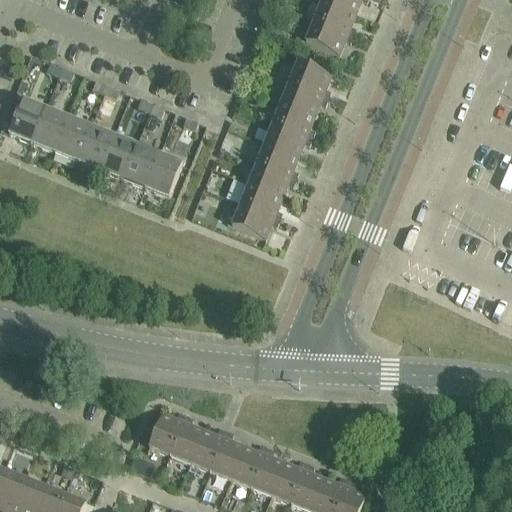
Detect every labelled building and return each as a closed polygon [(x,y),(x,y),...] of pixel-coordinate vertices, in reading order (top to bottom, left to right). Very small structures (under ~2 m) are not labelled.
[(370,2),(363,0),(325,0),(322,7),(356,20),(362,7),(367,10),(370,2)] [(356,20),(322,7),(314,27),(354,43),(357,35),(351,33),(356,20)] [(354,43),(314,27),(306,48),(340,61),(345,47),(351,50),(354,43)] [(332,82),(298,68),(289,89),(329,105),(332,98),(326,96),(332,82)] [(62,74),(51,69),(47,77),(59,82),(62,74)] [(74,78),(62,74),(59,82),(71,87),(74,78)] [(108,92),(96,87),(93,95),(104,100),(108,92)] [(329,105),(289,89),(281,110),(315,123),(320,110),(326,112),(329,105)] [(119,97),(108,92),(104,100),(116,105),(119,97)] [(9,140),(32,149),(46,114),(23,105),(9,140)] [(153,110),(141,105),(138,114),(150,118),(153,110)] [(165,115),(153,110),(150,118),(161,123),(165,115)] [(315,123),(281,110),(273,130),(313,145),(316,138),(310,136),(315,123)] [(69,123),(46,114),(32,149),(55,158),(69,123)] [(91,133),(69,123),(55,158),(78,167),(91,133)] [(186,124),(183,132),(195,137),(198,129),(196,128),(186,124)] [(313,145),(273,130),(265,150),(299,164),(304,150),(310,153),(313,145)] [(114,142),(91,133),(78,167),(100,176),(114,142)] [(137,151),(114,142),(100,176),(123,186),(137,151)] [(299,164),(265,150),(257,171),(296,186),(299,179),(294,177),(299,164)] [(159,160),(137,151),(123,186),(145,195),(159,160)] [(183,169),(159,160),(145,195),(169,204),(183,169)] [(296,186),(257,171),(249,191),(283,204),(288,191),(293,194),(296,186)] [(283,204),(249,191),(241,211),(280,226),(283,219),(277,217),(283,204)] [(280,226),(241,211),(232,232),(266,245),(272,231),(277,234),(280,226)] [(163,420),(150,453),(171,462),(186,422),(179,420),(177,425),(163,420)] [(191,431),(194,425),(186,422),(171,462),(191,470),(204,436),(191,431)] [(217,441),(204,436),(191,470),(211,478),(227,438),(219,436),(217,441)] [(232,447),(234,441),(227,438),(211,478),(231,486),(245,452),(232,447)] [(258,458),(245,452),(231,486),(252,494),(268,455),(260,452),(258,458)] [(273,463),(275,458),(268,455),(252,494),(272,502),(285,468),(273,463)] [(298,474),(285,468),(272,502),(292,510),(308,471),(301,468),(298,474)] [(64,471),(62,478),(64,481),(70,484),(74,475),(64,471)] [(313,479),(315,474),(308,471),(292,510),(295,511),(314,511),(326,484),(313,479)] [(4,477),(0,487),(0,511),(14,511),(25,485),(4,477)] [(338,490),(326,484),(314,511),(337,511),(348,487),(341,484),(338,490)] [(25,485),(14,511),(37,511),(45,493),(25,485)] [(353,495),(355,490),(348,487),(337,511),(362,511),(367,501),(353,495)] [(45,493),(37,511),(60,511),(65,501),(45,493)] [(65,501),(60,511),(85,511),(86,509),(65,501)]
